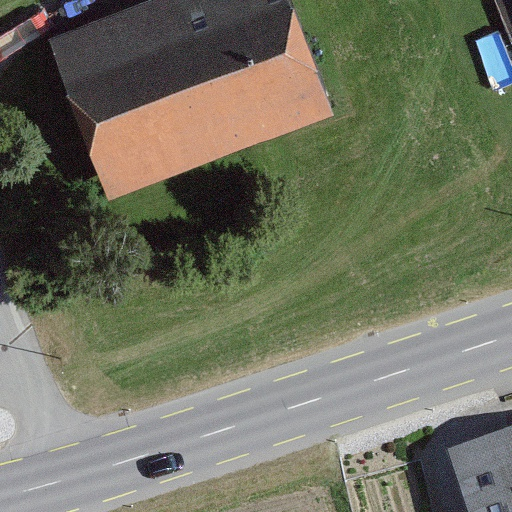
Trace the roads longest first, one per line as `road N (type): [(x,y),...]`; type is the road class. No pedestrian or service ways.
road 1 (secondary): [(0,489),(511,335)]
road 2 (track): [(71,469),(0,329)]
